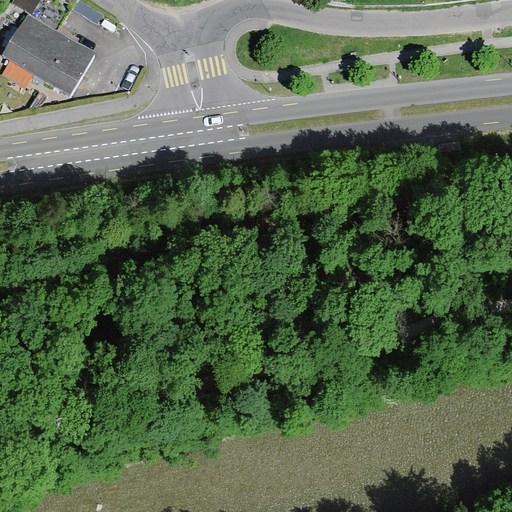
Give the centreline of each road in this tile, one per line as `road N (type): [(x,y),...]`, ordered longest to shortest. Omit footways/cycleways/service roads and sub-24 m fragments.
road 1 (track): [(511,304),(445,317),(349,355),(244,373),(0,437)]
road 2 (residential): [(201,30),(242,6),(383,27),(511,15)]
road 3 (secondary): [(511,86),(247,115),(215,135)]
road 4 (secondary): [(215,135),(247,146),(511,118)]
road 5 (secondary): [(184,139),(0,166)]
